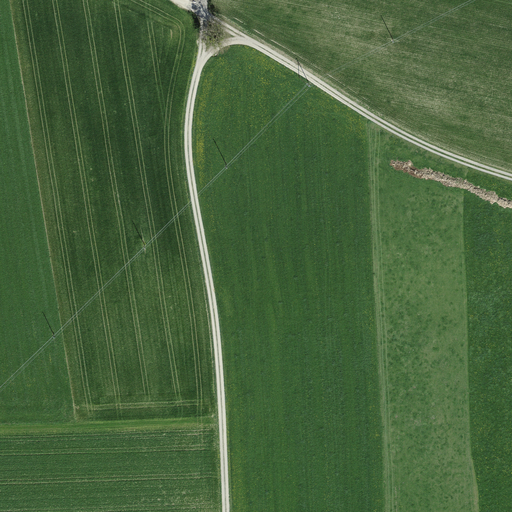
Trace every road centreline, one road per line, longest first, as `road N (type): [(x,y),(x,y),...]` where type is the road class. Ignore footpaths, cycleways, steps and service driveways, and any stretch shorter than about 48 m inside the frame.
road 1 (track): [(224,511),(212,305),(187,126),(203,0)]
road 2 (track): [(177,0),(401,135),(511,177)]
